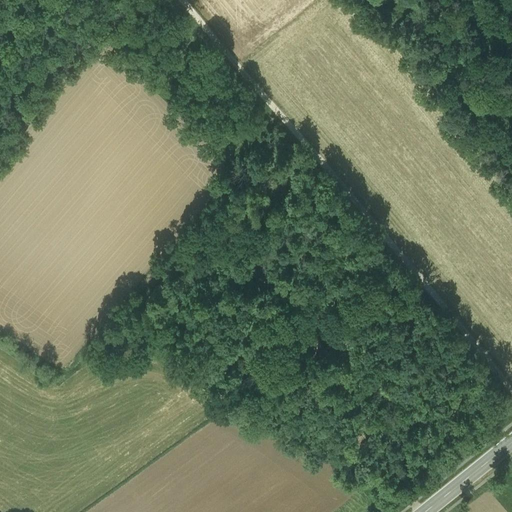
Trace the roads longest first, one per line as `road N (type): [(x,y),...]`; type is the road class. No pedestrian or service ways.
road 1 (track): [(192,0),(511,389)]
road 2 (track): [(403,249),(238,400)]
